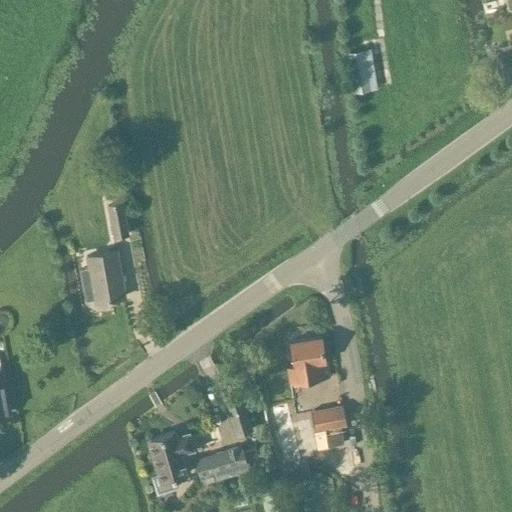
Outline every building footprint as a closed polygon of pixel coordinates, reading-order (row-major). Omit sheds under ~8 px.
[(349,48),(353,90),(373,88),(369,46),(349,48)] [(107,204),(112,237),(128,234),(122,201),(107,204)] [(85,301),(93,299),(94,302),(124,297),(116,251),(85,256),(87,268),(79,270),(85,301)] [(326,360),(325,360),(322,337),(289,342),(293,366),(287,367),(290,383),(329,377),(326,360)] [(1,368),(0,367),(0,414),(9,412),(1,368)] [(233,436),(253,429),(240,390),(220,397),(233,436)] [(286,404),(267,408),(280,466),(301,460),(293,431),(299,430),(296,421),(291,422),(286,404)] [(343,405),(340,406),(310,411),(314,433),(347,427),(343,405)] [(175,431),(148,439),(159,474),(153,476),(157,491),(178,485),(175,476),(187,473),(181,452),(193,448),(189,433),(176,436),(175,431)] [(342,433),(325,436),(326,447),(343,444),(342,433)] [(240,445),(196,458),(202,481),(248,468),(247,464),(260,461),(255,445),(241,449),(240,445)] [(246,502),(244,493),(230,496),(232,505),(246,502)]
